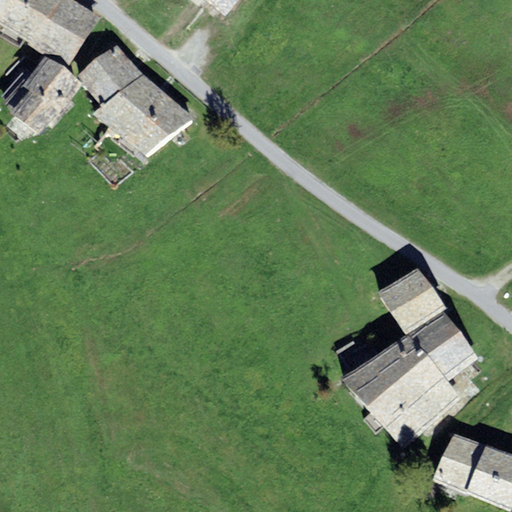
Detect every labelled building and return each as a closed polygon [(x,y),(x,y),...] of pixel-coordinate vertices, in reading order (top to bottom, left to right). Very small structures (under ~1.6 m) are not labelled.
[(10,0),(0,17),(0,26),(29,41),(60,0),(10,0)] [(0,0),(0,17),(10,0),(0,0)] [(102,17),(74,0),(60,0),(29,41),(27,45),(71,65),(102,17)] [(239,0),(205,0),(225,17),(239,0)] [(94,113),(149,157),(196,117),(142,73),(116,44),(79,74),(103,105),(94,113)] [(45,55),(31,74),(68,103),(82,83),(65,64),(45,55)] [(40,133),(68,103),(31,74),(27,70),(5,94),(9,98),(4,103),(40,133)] [(402,449),(461,399),(448,380),(479,357),(443,311),(447,307),(417,268),(379,291),(407,332),(347,378),(402,449)] [(436,486),(473,499),(492,446),(454,433),(436,486)] [(473,499),(510,511),(511,511),(511,510),(511,453),(492,446),(473,499)]
